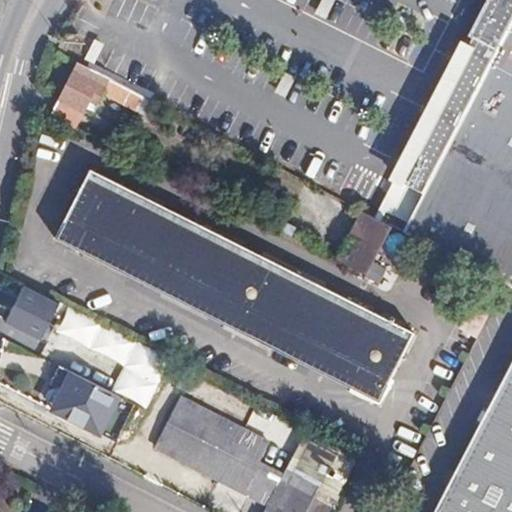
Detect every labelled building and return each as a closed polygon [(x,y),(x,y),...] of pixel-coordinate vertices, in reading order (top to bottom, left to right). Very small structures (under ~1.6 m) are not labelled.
[(332,0),(316,0),(310,13),(322,19),(332,0)] [(511,0),(477,0),(386,176),(419,192),(399,232),(511,289),(511,0)] [(124,105),(131,89),(86,66),(82,73),(73,70),(58,102),(83,115),(89,102),(96,105),(102,94),(124,105)] [(293,75),(281,69),(270,91),(281,97),(293,75)] [(136,112),(145,96),(131,89),(124,105),(136,112)] [(76,130),(83,115),(58,102),(50,117),(76,130)] [(93,162),(56,234),(349,387),(347,391),(379,408),(382,402),(386,393),(389,394),(396,382),(390,379),(414,333),(415,331),(308,275),(173,204),(93,162)] [(360,186),(354,198),(371,206),(377,195),(360,186)] [(365,274),(390,225),(359,209),(334,258),(365,274)] [(27,281),(8,317),(44,335),(46,335),(64,300),(27,281)] [(473,335),(486,310),(468,301),(455,326),(473,335)] [(511,511),(511,355),(431,511),(511,511)] [(119,396),(58,365),(47,389),(56,395),(65,399),(57,413),(93,430),(97,420),(105,425),(119,396)] [(181,393),(155,442),(268,502),(294,453),(181,393)] [(57,413),(65,399),(56,395),(49,409),(57,413)] [(100,433),(105,425),(97,420),(93,430),(100,433)] [(343,482),(359,452),(323,433),(306,463),(343,482)] [(326,511),(343,482),(306,463),(296,485),(287,480),(282,489),(279,489),(275,499),(282,502),(287,496),(288,499),(281,511),(326,511)]
